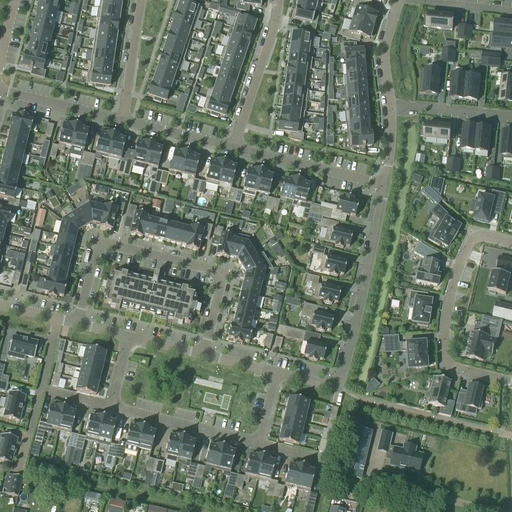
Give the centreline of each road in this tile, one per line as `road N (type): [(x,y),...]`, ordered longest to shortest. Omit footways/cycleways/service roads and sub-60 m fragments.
road 1 (residential): [(77,326),(98,243),(221,275),(204,356)]
road 2 (residential): [(276,375),(338,389),(383,186)]
road 3 (residential): [(511,245),(477,236),(466,243),(448,298),(443,357),(452,367),(511,380)]
road 4 (residential): [(383,186),(228,147)]
road 5 (residential): [(278,0),(228,147)]
road 6 (residential): [(112,409),(259,446)]
road 7 (residential): [(121,121),(0,91)]
road 8 (residential): [(389,105),(511,118)]
road 9 (residential): [(141,0),(121,121)]
